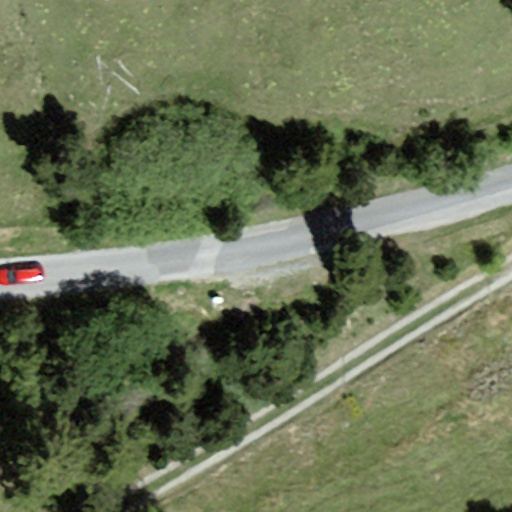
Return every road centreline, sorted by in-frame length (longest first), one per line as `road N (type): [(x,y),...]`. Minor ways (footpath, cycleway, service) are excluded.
road 1 (unclassified): [(0,290),(260,254),(511,185)]
road 2 (track): [(511,264),(148,511)]
